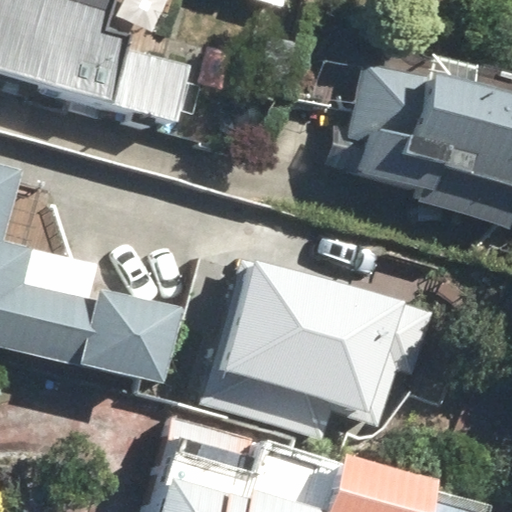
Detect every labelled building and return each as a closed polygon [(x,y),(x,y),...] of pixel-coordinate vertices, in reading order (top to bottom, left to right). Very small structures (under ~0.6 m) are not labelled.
[(0,0),(0,79),(155,124),(172,65),(110,47),(112,39),(87,31),(96,0),(0,0)] [(511,217),(511,81),(405,54),(400,75),(347,62),(328,135),(346,139),(337,173),(511,217)] [(0,352),(138,386),(157,310),(73,290),(78,269),(17,253),(18,247),(0,242),(0,193),(6,170),(0,168),(0,352)] [(233,259),(206,362),(363,403),(390,300),(233,259)] [(472,511),(415,496),(418,488),(237,440),(231,463),(153,442),(134,511),(472,511)]
